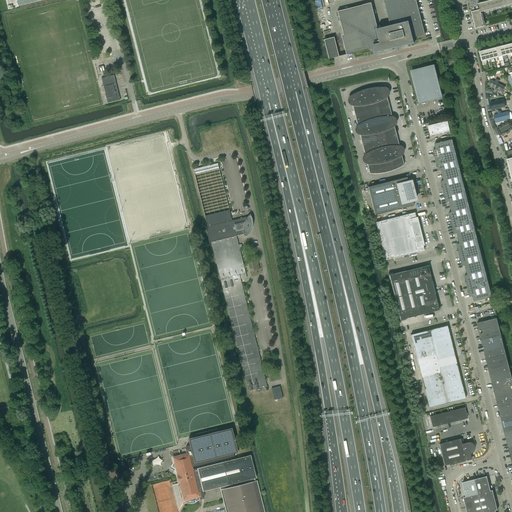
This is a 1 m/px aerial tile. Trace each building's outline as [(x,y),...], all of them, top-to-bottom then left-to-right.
[(425,34),(416,0),(384,0),(390,23),(395,22),(396,24),(382,28),(377,29),(380,43),(373,45),(375,51),(375,53),(414,43),(413,38),(425,35),(425,34)] [(377,29),(382,28),(376,3),(338,12),(350,57),(375,51),(373,45),(380,43),(377,29)] [(334,37),(324,40),(329,59),(339,57),(334,37)] [(416,79),(416,83),(413,85),(416,90),(417,89),(418,95),(419,99),(419,100),(420,101),(422,101),(423,101),(424,101),(425,101),(426,100),(427,100),(441,96),(433,67),(417,71),(416,75),(416,79)] [(119,95),(114,75),(101,78),(107,103),(120,100),(119,95)] [(505,87),(490,80),(488,84),(503,91),(505,87)] [(366,89),(365,89),(371,116),(390,111),(384,87),(382,87),(379,87),(376,87),(374,88),(371,88),(369,88),(366,89)] [(350,96),(356,119),(371,116),(365,89),(364,90),(362,90),(359,91),(357,92),(355,93),(352,94),(350,96)] [(394,124),(390,111),(371,116),(375,129),(394,124)] [(507,112),(493,116),(495,123),(509,119),(507,112)] [(371,116),(356,119),(359,133),(375,129),(371,116)] [(430,136),(450,131),(448,121),(428,126),(430,136)] [(497,128),(500,135),(511,129),(509,123),(497,128)] [(397,138),(394,124),(375,129),(378,143),(397,138)] [(375,129),(359,133),(363,147),(378,143),(375,129)] [(400,152),(397,138),(378,143),(381,156),(400,152)] [(433,150),(436,161),(456,155),(452,139),(434,144),(436,149),(433,150)] [(378,143),(363,147),(366,160),(381,156),(378,143)] [(404,165),(400,152),(381,156),(385,172),(387,172),(390,171),(392,171),(394,170),(397,169),(399,168),(401,166),(404,165)] [(456,155),(436,161),(438,171),(441,170),(442,175),(460,171),(456,155)] [(381,156),(366,160),(369,174),(372,174),(375,174),(377,174),(380,173),(382,173),(385,172),(381,156)] [(229,210),(218,163),(193,169),(205,216),(229,210)] [(460,171),(442,175),(444,181),(441,181),(443,192),(464,187),(460,171)] [(375,215),(414,205),(413,201),(415,200),(414,200),(409,182),(410,181),(408,182),(407,177),(368,187),(375,215)] [(464,187),(443,192),(446,203),(449,202),(450,207),(468,202),(464,187)] [(468,202),(450,207),(452,212),(449,213),(451,223),(472,218),(468,202)] [(232,220),(231,216),(229,210),(205,216),(207,226),(206,227),(205,226),(209,243),(210,243),(210,242),(211,242),(248,391),(267,386),(239,274),(245,273),(236,236),(240,235),(240,233),(243,232),(244,235),(245,235),(245,236),(245,237),(246,236),(247,235),(248,234),(249,233),(250,232),(251,231),(251,229),(252,228),(252,227),(252,225),(253,224),(253,222),(252,221),(252,219),(252,218),(251,217),(251,215),(250,214),(249,214),(250,215),(249,216),(249,215),(247,217),(232,220)] [(385,260),(424,250),(423,246),(424,245),(423,244),(416,218),(417,217),(416,217),(414,212),(376,222),(385,260)] [(472,218),(451,223),(454,234),(457,233),(458,238),(476,234),(472,218)] [(476,234),(458,238),(459,243),(457,244),(459,255),(480,250),(476,234)] [(480,250),(459,255),(462,265),(465,265),(466,270),(484,265),(480,250)] [(428,265),(418,268),(420,276),(430,274),(430,272),(428,265)] [(484,265),(466,270),(467,275),(464,276),(467,286),(488,281),(484,265)] [(412,269),(408,270),(413,288),(423,285),(420,276),(418,268),(414,269),(412,269)] [(403,272),(399,273),(404,295),(414,292),(413,288),(408,270),(405,271),(404,271),(403,272)] [(393,273),(388,274),(389,279),(390,279),(394,297),(404,295),(399,273),(393,274),(393,273)] [(430,274),(420,276),(423,285),(432,283),(431,276),(430,274)] [(488,281),(467,286),(470,297),(473,296),(474,301),(492,297),(488,281)] [(423,285),(413,288),(414,292),(415,297),(425,295),(435,292),(434,289),(433,286),(432,283),(423,285)] [(414,292),(404,295),(410,317),(416,316),(420,315),(415,297),(414,292)] [(435,292),(425,295),(427,304),(437,301),(437,299),(435,292)] [(404,295),(394,297),(399,316),(398,316),(399,321),(400,321),(405,320),(404,319),(406,318),(410,317),(404,295)] [(425,295),(415,297),(420,315),(423,314),(424,314),(426,313),(429,312),(427,304),(425,295)] [(437,301),(427,304),(429,312),(439,310),(438,303),(437,301)] [(478,329),(499,324),(497,318),(477,323),(478,329)] [(480,335),(500,330),(499,324),(478,329),(480,335)] [(430,336),(449,331),(447,325),(429,330),(430,336)] [(430,336),(429,330),(411,334),(412,341),(430,336)] [(481,340),(501,335),(500,330),(480,335),(481,340)] [(432,342),(450,337),(449,331),(430,336),(432,342)] [(483,346),(503,341),(501,335),(481,340),(483,346)] [(432,342),(430,336),(412,341),(414,347),(432,342)] [(433,348),(452,344),(450,337),(432,342),(433,348)] [(484,352),(504,347),(503,341),(483,346),(484,352)] [(433,348),(432,342),(414,347),(415,353),(433,348)] [(435,354),(453,350),(452,344),(433,348),(435,354)] [(486,358),(506,353),(504,347),(484,352),(486,358)] [(435,354),(433,348),(415,353),(417,359),(435,354)] [(436,360),(455,356),(453,350),(435,354),(436,360)] [(487,364),(507,359),(506,353),(486,358),(487,364)] [(436,360),(435,354),(417,359),(418,365),(436,360)] [(438,366),(456,362),(455,356),(436,360),(438,366)] [(489,370),(509,364),(507,359),(487,364),(489,370)] [(438,366),(436,360),(418,365),(420,371),(438,366)] [(440,373),(458,368),(456,362),(438,366),(440,373)] [(490,375),(510,370),(509,364),(489,370),(490,375)] [(440,373),(438,366),(420,371),(421,377),(440,373)] [(441,379),(459,374),(458,368),(440,373),(441,379)] [(491,381),(511,376),(510,370),(490,375),(491,381)] [(441,379),(440,373),(421,377),(423,383),(441,379)] [(443,385),(461,380),(459,374),(441,379),(443,385)] [(493,387),(511,382),(511,377),(511,376),(491,381),(493,387)] [(443,385),(441,379),(423,383),(424,389),(443,385)] [(444,391),(462,386),(461,380),(443,385),(444,391)] [(494,393),(511,388),(511,382),(493,387),(494,393)] [(444,391),(443,385),(424,389),(426,395),(444,391)] [(280,386),(271,388),(274,400),(283,398),(280,386)] [(446,397),(464,392),(462,386),(444,391),(446,397)] [(496,399),(511,394),(511,388),(494,393),(496,399)] [(446,397),(444,391),(426,395),(427,401),(446,397)] [(447,403),(465,398),(464,392),(446,397),(447,403)] [(497,404),(511,400),(511,394),(496,399),(497,404)] [(447,403),(446,397),(427,401),(429,408),(447,403)] [(499,410),(511,406),(511,400),(497,404),(499,410)] [(0,407),(0,413),(16,409),(14,403),(0,407)] [(500,416),(511,413),(511,406),(499,410),(500,416)] [(465,407),(430,415),(432,426),(468,418),(465,407)] [(502,422),(511,419),(511,413),(500,416),(502,422)] [(503,428),(511,425),(511,419),(502,422),(503,428)] [(505,434),(511,431),(511,425),(503,428),(505,434)] [(238,452),(232,428),(188,439),(190,445),(195,466),(234,456),(233,453),(238,452)] [(471,459),(470,453),(471,453),(472,453),(473,452),(473,451),(474,451),(474,450),(474,449),(475,449),(475,448),(475,447),(474,446),(474,445),(473,444),(473,443),(472,443),(471,442),(470,442),(469,442),(468,442),(467,442),(461,444),(460,438),(439,444),(444,465),(471,459)] [(204,502),(222,497),(224,504),(225,511),(264,511),(257,480),(255,481),(254,478),(257,478),(250,455),(223,462),(193,469),(192,467),(195,466),(190,445),(186,446),(185,448),(186,453),(174,456),(175,462),(174,462),(172,466),(176,468),(177,468),(185,503),(187,502),(189,503),(190,503),(191,503),(193,503),(194,503),(195,502),(196,502),(197,501),(198,500),(203,498),(204,502)] [(487,476),(486,476),(474,479),(478,494),(490,491),(487,476)] [(474,479),(463,482),(462,482),(466,497),(478,494),(474,479)] [(490,491),(478,494),(480,504),(495,500),(493,490),(490,491)] [(478,494),(466,497),(463,497),(466,507),(480,504),(478,494)] [(495,500),(480,504),(482,511),(488,511),(495,510),(498,510),(495,500)]
